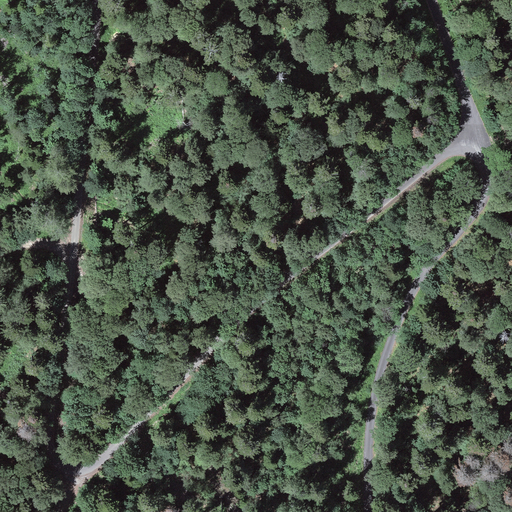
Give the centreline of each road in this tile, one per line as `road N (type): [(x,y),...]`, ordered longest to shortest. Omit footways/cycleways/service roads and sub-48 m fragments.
road 1 (unclassified): [(99,0),(48,437),(60,465),(97,462),(252,307),(476,127)]
road 2 (unclassified): [(476,127),(481,198),(421,277),(379,377),(368,511)]
road 3 (unclassified): [(431,0),(476,127)]
